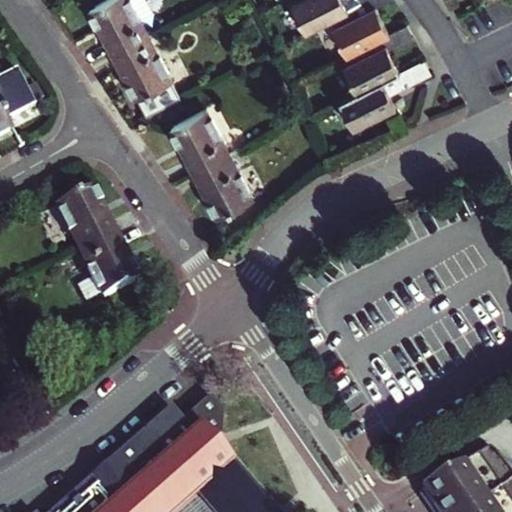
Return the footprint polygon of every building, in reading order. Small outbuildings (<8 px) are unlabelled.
[(128,0),(100,0),(89,6),(112,52),(146,34),(128,0)] [(297,0),(291,3),(306,34),(334,19),(334,18),(361,4),(359,0),(358,0),(297,0)] [(334,18),(334,19),(336,23),(331,26),(346,55),(351,52),(389,33),(376,7),(389,0),(358,0),(359,0),(361,4),(334,18)] [(395,74),(399,72),(388,50),(412,38),(406,24),(389,33),(351,52),(354,58),(341,65),(355,93),(356,93),(382,80),(395,74)] [(146,34),(112,52),(145,114),(179,97),(146,34)] [(338,101),(352,129),(396,107),(390,94),(412,82),(430,73),(423,60),(399,72),(395,74),(382,80),(356,93),(355,93),(338,101)] [(0,136),(11,130),(7,121),(34,107),(16,72),(0,80),(0,136)] [(194,171),(229,153),(205,107),(170,126),(194,171)] [(229,153),(194,171),(217,217),(252,199),(229,153)] [(78,253),(113,235),(90,190),(55,207),(78,253)] [(113,235),(78,253),(102,298),(136,281),(113,235)] [(175,511),(192,498),(204,511),(272,511),(212,443),(221,434),(224,410),(221,408),(213,398),(206,397),(181,419),(169,405),(46,511),(33,511),(32,511),(175,511)] [(511,476),(488,449),(421,492),(435,511),(473,511),(511,483),(511,476)] [(511,511),(511,483),(473,511),(511,511)] [(204,511),(192,498),(175,511),(204,511)]
